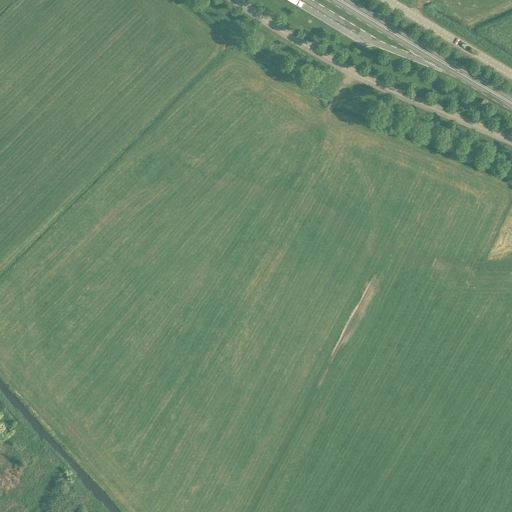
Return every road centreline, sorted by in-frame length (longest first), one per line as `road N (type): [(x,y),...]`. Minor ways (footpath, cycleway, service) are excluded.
road 1 (unclassified): [(511,143),(354,74),(234,0)]
road 2 (primary): [(511,103),(340,0)]
road 3 (unclassified): [(511,75),(384,0)]
